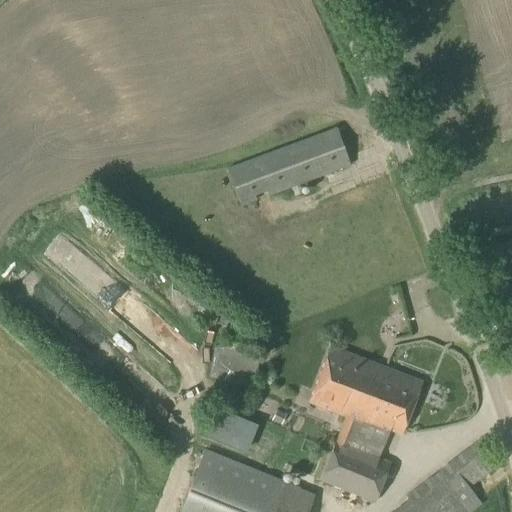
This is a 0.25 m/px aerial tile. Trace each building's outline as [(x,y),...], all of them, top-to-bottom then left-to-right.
[(242,214),(350,171),(335,136),(228,179),(242,214)] [(216,346),(221,362),(230,359),(225,343),(216,346)] [(359,359),(330,348),(309,402),(337,413),(338,411),(346,414),(335,442),(319,481),(374,502),(389,464),(347,447),(358,418),(401,435),(421,382),(383,368),(359,359)] [(469,511),(481,504),(468,487),(483,476),(497,464),(479,440),(464,452),(405,497),(408,501),(394,511),(395,511),(469,511)] [(307,511),(314,497),(205,452),(180,511),(307,511)]
